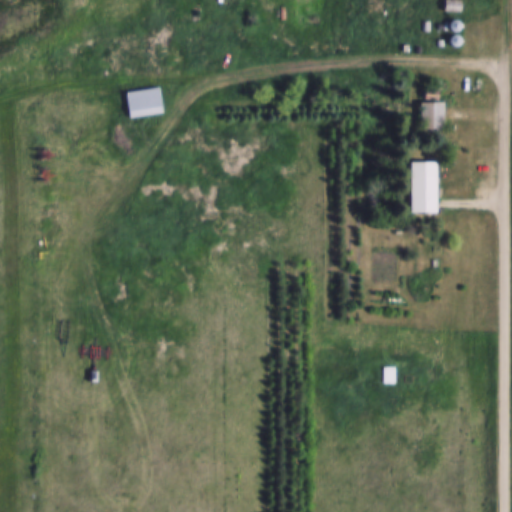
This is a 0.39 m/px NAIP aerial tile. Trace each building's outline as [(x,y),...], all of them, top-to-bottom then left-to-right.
[(442,0),(458,0),(458,10),(442,10),(442,0)] [(426,21),(426,30),(418,30),(418,21),(426,21)] [(456,30),(454,31),(452,31),(451,31),(449,30),(448,29),(448,27),(447,25),(448,24),(449,22),(450,21),(452,21),(454,21),(456,21),(457,23),(458,24),(458,26),(458,28),(457,29),(456,30)] [(456,44),(454,45),(453,45),(451,45),(449,44),(448,43),(448,41),(448,39),(448,38),(449,36),(451,35),(452,35),(454,35),(456,35),(457,37),(458,38),(458,40),(458,42),(457,43),(456,44)] [(120,94),(157,86),(162,112),(126,120),(120,94)] [(415,103),(441,102),(443,130),(416,131),(415,103)] [(407,161),(434,162),(433,213),(406,212),(407,161)] [(378,366),(393,366),(392,385),(377,384),(378,366)]
